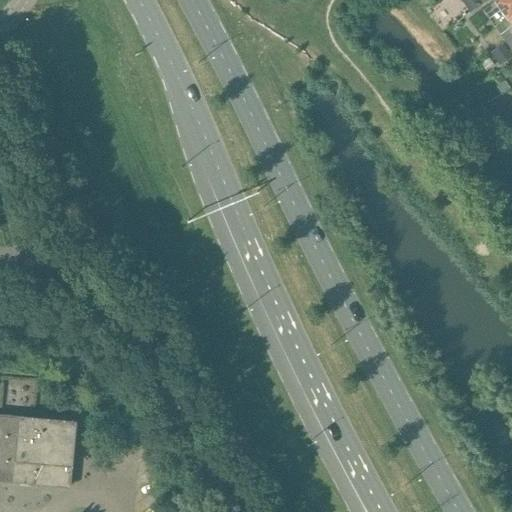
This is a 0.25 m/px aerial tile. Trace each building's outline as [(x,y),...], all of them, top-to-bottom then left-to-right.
[(511,0),(496,0),(482,10),(489,18),(501,10),(506,17),(511,13),(511,0)] [(511,25),(511,26),(501,35),(506,42),(511,37),(511,13),(506,17),(511,25)] [(503,44),(491,53),(500,65),(511,56),(504,45),(503,44)] [(500,101),(490,109),(498,119),(508,112),(500,101)] [(511,116),(511,114),(499,122),(506,132),(511,128),(511,116)] [(0,480),(70,487),(73,453),(76,422),(0,414),(0,480)]
